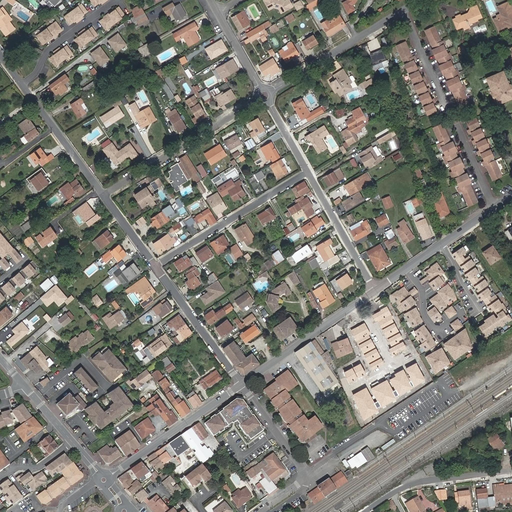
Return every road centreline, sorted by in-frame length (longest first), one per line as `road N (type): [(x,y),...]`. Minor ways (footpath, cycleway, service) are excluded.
road 1 (residential): [(103,196),(264,94)]
road 2 (residential): [(264,94),(419,0)]
road 3 (residential): [(307,172),(155,267)]
road 4 (residential): [(260,511),(309,476),(242,385)]
road 5 (tertiary): [(242,385),(103,479)]
road 6 (tertiary): [(375,289),(242,385)]
road 7 (residential): [(511,470),(428,481),(366,511)]
road 8 (residential): [(242,385),(155,267)]
road 9 (residential): [(103,196),(23,84)]
road 10 (residential): [(375,289),(307,172)]
road 11 (tertiary): [(511,196),(406,269)]
road 12 (residential): [(116,0),(48,50),(23,84)]
road 13 (tertiary): [(103,479),(24,386)]
